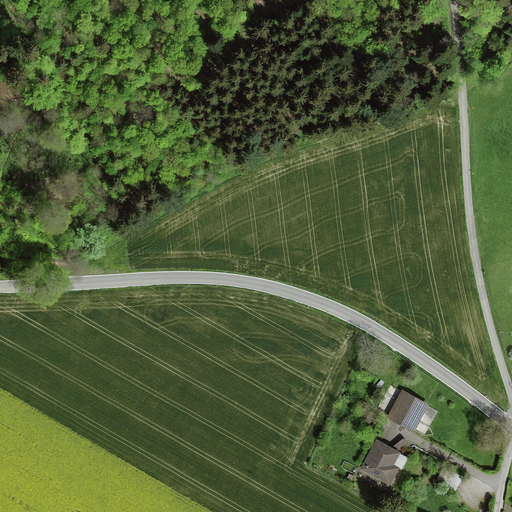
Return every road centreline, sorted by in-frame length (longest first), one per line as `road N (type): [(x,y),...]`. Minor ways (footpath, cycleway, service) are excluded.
road 1 (tertiary): [(0,287),(169,279),(272,289),(391,339),(511,430)]
road 2 (unclassified): [(511,399),(472,239),(456,0)]
